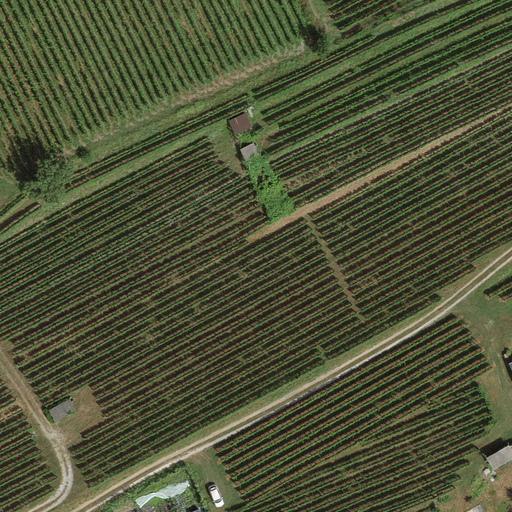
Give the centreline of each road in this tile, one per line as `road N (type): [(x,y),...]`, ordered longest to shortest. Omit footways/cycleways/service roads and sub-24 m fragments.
road 1 (track): [(79,511),(384,339),(511,251)]
road 2 (track): [(0,353),(63,460),(63,488),(36,511)]
